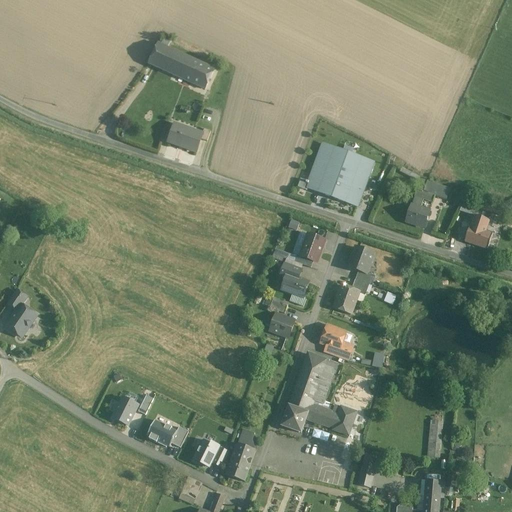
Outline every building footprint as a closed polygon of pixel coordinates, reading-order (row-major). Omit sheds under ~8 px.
[(188,58),(158,44),(149,65),(179,78),(188,58)] [(215,70),(188,58),(179,78),(205,91),(215,70)] [(202,134),(175,124),(168,143),(196,153),(201,140),(203,134),(202,134)] [(211,131),(204,129),(202,134),(203,134),(201,140),(207,142),(211,131)] [(374,164),(323,145),(318,159),(368,178),(374,164)] [(368,178),(318,159),(309,183),(310,183),(308,189),(358,207),(368,178)] [(309,183),(301,180),(298,187),(307,190),(308,189),(310,183),(309,183)] [(450,190),(427,183),(423,194),(433,197),(447,201),(450,190)] [(429,212),(420,210),(422,200),(432,203),(433,197),(423,194),(416,192),(406,225),(423,230),(429,212)] [(472,201),(466,199),(461,210),(468,212),(472,201)] [(479,204),(472,201),(468,212),(475,214),(475,215),(479,204)] [(479,204),(475,215),(475,214),(473,219),(480,221),(485,206),(479,204)] [(480,221),(473,219),(470,228),(477,230),(480,221)] [(470,228),(465,242),(487,250),(488,248),(489,248),(489,247),(488,247),(492,235),(477,230),(470,228)] [(324,241),(308,236),(300,257),(313,262),(316,263),(324,241)] [(374,255),(356,248),(349,268),(358,271),(366,274),(367,273),(374,255)] [(313,262),(300,257),(297,255),(294,262),(302,266),(311,269),(313,262)] [(294,262),(286,260),(284,265),(300,271),(302,266),(294,262)] [(300,271),(284,265),(282,273),(298,279),(301,272),(300,271)] [(366,274),(358,271),(355,280),(369,285),(372,286),(375,277),(367,273),(366,274)] [(298,279),(282,273),(280,278),(285,280),(282,290),(292,294),(289,302),(303,307),(306,299),(303,298),(309,283),(298,279)] [(355,280),(352,290),(359,292),(359,294),(365,296),(369,285),(355,280)] [(352,290),(342,286),(334,309),(351,315),(359,294),(359,292),(352,290)] [(27,298),(18,291),(8,306),(17,312),(21,305),(22,306),(27,298)] [(387,293),(385,302),(394,304),(395,295),(387,293)] [(287,307),(272,301),(270,309),(285,314),(287,307)] [(22,306),(21,305),(17,312),(6,328),(22,339),(37,316),(22,306)] [(295,322),(276,315),(270,332),(288,339),(295,322)] [(346,334),(327,327),(321,344),(326,345),(334,348),(340,350),(340,349),(343,342),(346,334)] [(354,347),(343,342),(340,349),(351,353),(354,347)] [(334,348),(326,345),(323,353),(331,356),(334,348)] [(351,353),(340,349),(340,350),(334,348),(331,356),(348,362),(351,353)] [(371,365),(380,369),(385,355),(376,352),(371,365)] [(308,355),(289,407),(282,427),(301,434),(308,414),(311,415),(314,407),(316,402),(323,405),(337,365),(308,355)] [(119,375),(114,377),(117,384),(122,381),(119,375)] [(140,406),(122,397),(111,419),(129,428),(140,406)] [(154,400),(147,397),(139,412),(146,416),(154,400)] [(356,414),(335,406),(332,413),(327,411),(314,407),(311,415),(311,416),(318,418),(316,424),(334,430),(333,431),(348,436),(356,414)] [(155,421),(147,437),(169,448),(171,444),(180,449),(189,433),(179,428),(177,432),(155,421)] [(442,423),(432,422),(429,450),(439,451),(442,423)] [(255,434),(243,430),(238,445),(255,451),(252,441),(255,434)] [(229,453),(203,440),(194,461),(210,469),(212,464),(222,469),(229,453)] [(238,445),(237,444),(226,476),(245,483),(256,451),(255,451),(238,445)] [(377,460),(365,457),(358,486),(370,489),(377,460)] [(445,484),(422,482),(420,497),(425,497),(440,498),(440,499),(444,499),(445,484)] [(225,498),(214,494),(212,501),(214,501),(222,505),(225,498)] [(195,501),(181,495),(179,500),(193,506),(195,501)] [(425,497),(424,511),(438,511),(440,499),(440,498),(425,497)] [(222,505),(214,501),(210,511),(218,511),(219,511),(220,511),(222,505)]
